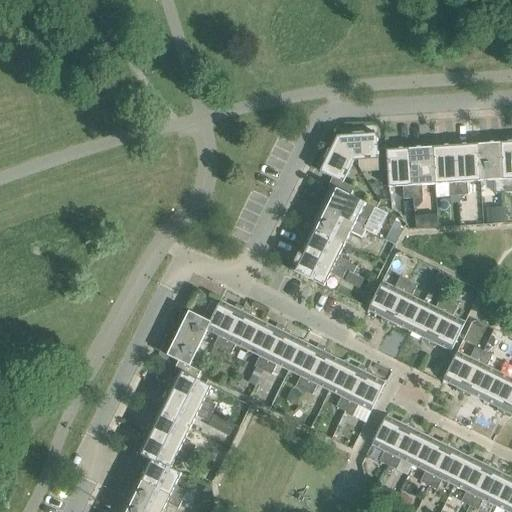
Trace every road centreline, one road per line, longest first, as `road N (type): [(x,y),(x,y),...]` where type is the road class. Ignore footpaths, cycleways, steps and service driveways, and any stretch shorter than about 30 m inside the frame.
road 1 (residential): [(238,288),(316,129),(336,119),(511,109)]
road 2 (residential): [(69,511),(90,438),(188,261),(238,288)]
road 3 (residential): [(382,359),(238,288)]
